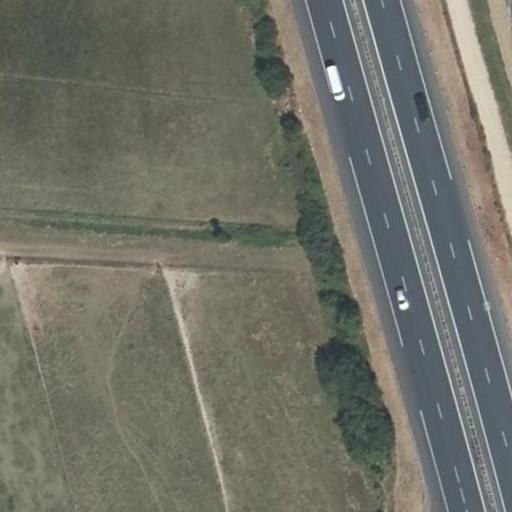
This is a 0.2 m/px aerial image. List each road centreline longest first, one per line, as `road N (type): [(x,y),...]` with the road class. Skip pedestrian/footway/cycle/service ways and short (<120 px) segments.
road 1 (motorway): [(324,0),(466,511)]
road 2 (motorway): [(511,464),(382,0)]
road 3 (track): [(460,0),(511,197)]
